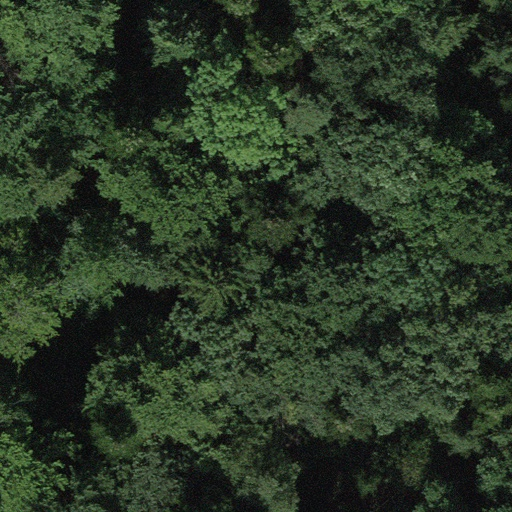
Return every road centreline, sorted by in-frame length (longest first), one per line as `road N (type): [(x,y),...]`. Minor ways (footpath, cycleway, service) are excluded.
road 1 (track): [(212,0),(281,511)]
road 2 (track): [(0,99),(117,0)]
